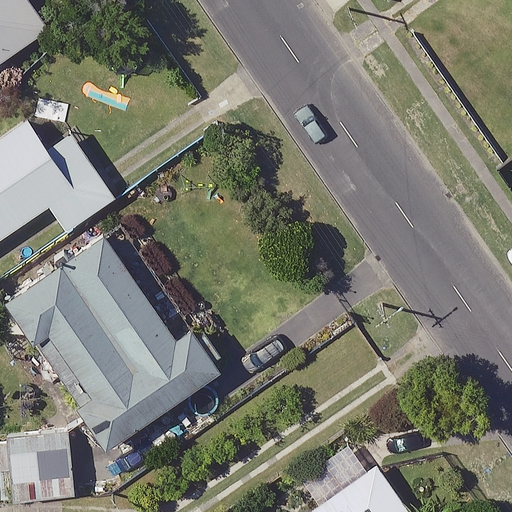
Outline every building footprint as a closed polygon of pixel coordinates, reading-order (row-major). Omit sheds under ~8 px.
[(0,0),(0,57),(51,21),(36,0),(0,0)] [(49,140),(30,111),(0,131),(0,232),(49,199),(67,225),(115,192),(70,126),(49,140)] [(90,389),(75,399),(105,443),(218,365),(191,325),(178,334),(103,226),(3,295),(33,339),(48,328),(90,389)] [(70,426),(8,432),(13,494),(75,488),(70,426)] [(318,500),(368,464),(350,440),(300,475),(318,500)] [(414,511),(377,459),(368,464),(318,500),(300,511),(414,511)]
